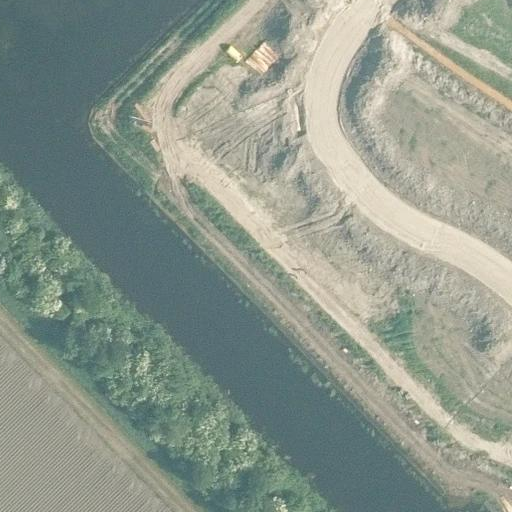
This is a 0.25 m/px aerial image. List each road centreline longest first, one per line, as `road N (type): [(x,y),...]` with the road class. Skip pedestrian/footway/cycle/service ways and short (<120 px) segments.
road 1 (residential): [(511,297),(373,210),(335,170),(309,107),(344,10),(356,0)]
road 2 (unknown): [(165,166),(309,107)]
